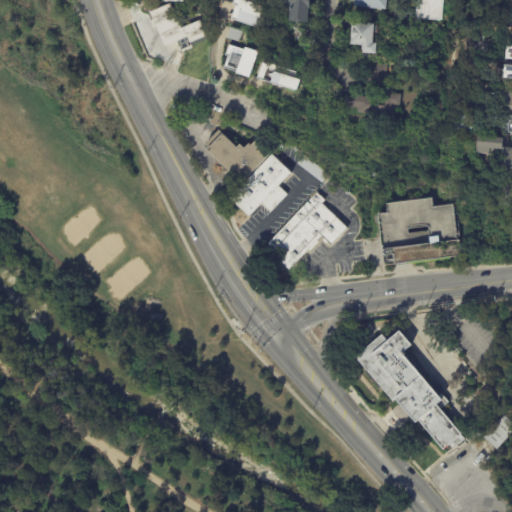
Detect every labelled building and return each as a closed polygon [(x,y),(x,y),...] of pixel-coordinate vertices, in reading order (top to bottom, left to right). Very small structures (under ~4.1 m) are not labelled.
[(251,0),(251,2),(262,5),(259,13),(262,14),(258,25),(230,16),(233,8),(234,8),(236,3),(232,1),(232,0),(251,0)] [(308,0),(306,21),(288,19),(289,5),(284,4),(284,0),(308,0)] [(384,0),(384,8),(353,6),(353,0),(384,0)] [(442,0),(441,19),(419,18),(419,19),(413,19),(413,17),(393,16),(393,11),(415,12),(416,0),(442,0)] [(188,42),(185,36),(163,46),(154,26),(152,27),(149,20),(152,19),(148,11),(168,2),(180,29),(182,28),(181,27),(197,20),(204,35),(188,42)] [(373,22),(371,41),(374,42),(374,52),(360,51),(361,44),(349,43),(350,29),(348,29),(349,23),(351,23),(351,20),(373,22)] [(248,76),(234,72),(235,68),(223,64),(227,53),(224,52),(227,44),(242,49),(243,46),(256,51),(248,76)] [(427,51),(429,62),(419,64),(417,53),(427,51)] [(277,83),(277,82),(256,76),(261,62),(265,63),(265,62),(294,71),(292,77),(299,79),(295,89),(277,83)] [(399,94),(398,105),(393,105),(390,128),(375,127),(376,118),(364,117),(364,114),(356,113),(357,107),(341,106),(342,94),(364,96),(364,88),(369,89),(372,63),(385,64),(383,87),(391,87),(390,93),(399,94)] [(511,65),(503,65),(502,79),(511,79),(511,65)] [(495,81),(481,81),(481,72),(495,73),(495,81)] [(511,109),(501,109),(502,101),(505,102),(506,96),(502,96),(503,88),(511,88),(511,109)] [(458,128),(459,113),(466,113),(466,115),(469,115),(470,111),(487,113),(485,128),(465,127),(465,129),(458,128)] [(267,154),(240,182),(205,149),(207,146),(204,143),(217,129),(235,146),(238,143),(243,147),(247,143),(249,144),(253,141),(267,154)] [(501,136),(500,146),(511,147),(511,149),(511,175),(509,175),(509,170),(498,169),(499,153),(475,151),(476,135),(501,136)] [(289,172),(276,185),(285,194),(269,211),(260,203),(247,216),(228,198),(270,154),(289,172)] [(320,182),(297,165),(304,156),(327,173),(320,182)] [(321,237),(317,241),(324,247),(319,253),(311,246),(289,270),(265,247),(316,193),(324,200),(320,203),(347,228),(330,246),(321,237)] [(459,239),(461,255),(384,265),(378,213),(386,212),(385,203),(431,197),(432,206),(451,204),(455,240),(459,239)] [(465,441),(454,450),(450,445),(444,450),(419,420),(416,422),(397,398),(392,402),(356,358),(382,335),(387,341),(400,331),(412,345),(404,351),(406,354),(405,355),(440,398),(442,396),(449,405),(441,411),(465,440),(465,441)] [(496,446),(485,436),(504,414),(511,421),(511,431),(498,447),(496,446)]
